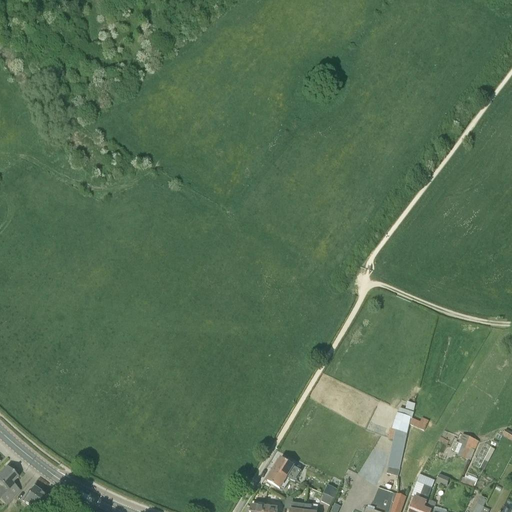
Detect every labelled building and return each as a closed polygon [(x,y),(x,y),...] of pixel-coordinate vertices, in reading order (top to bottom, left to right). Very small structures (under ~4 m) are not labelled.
[(392,430),(389,440),(393,441),(388,468),(388,469),(387,474),(398,478),(408,434),(406,433),(412,414),(399,410),(392,430)] [(424,432),(427,426),(412,419),(409,425),(424,432)] [(511,428),(508,427),(503,436),(511,441),(511,428)] [(467,456),(471,458),(478,443),(463,436),(459,444),(462,445),(457,457),(466,461),(467,456)] [(485,444),(474,466),(485,472),(496,449),(485,444)] [(274,471),(287,478),(294,467),(282,459),(274,471)] [(18,479),(7,469),(0,476),(0,486),(8,493),(1,501),(7,506),(20,492),(13,485),(18,479)] [(274,471),(267,482),(280,490),(287,478),(274,471)] [(447,488),(450,480),(440,476),(437,484),(447,488)] [(475,484),(462,478),(460,483),(473,488),(475,484)] [(426,483),(419,501),(427,504),(427,503),(427,502),(433,486),(426,483)] [(338,490),(328,486),(324,494),(334,499),(338,490)] [(36,511),(45,511),(46,510),(52,502),(33,489),(30,494),(28,492),(22,502),(36,511)] [(389,511),(394,495),(379,489),(375,500),(372,509),(369,508),(368,510),(367,510),(366,511),(389,511)] [(330,506),(333,499),(325,495),(322,502),(330,506)] [(401,511),(406,499),(397,495),(391,511),(401,511)] [(291,510),(290,511),(303,511),(305,505),(292,504),(293,496),(285,500),(284,509),(291,510)] [(473,511),(482,511),(484,508),(487,500),(481,497),(473,511)] [(409,511),(428,511),(425,510),(427,504),(419,501),(414,500),(409,511)] [(429,501),(427,509),(433,511),(436,504),(429,501)] [(264,508),(263,511),(277,511),(278,510),(271,509),(272,504),(265,503),(264,508)]
